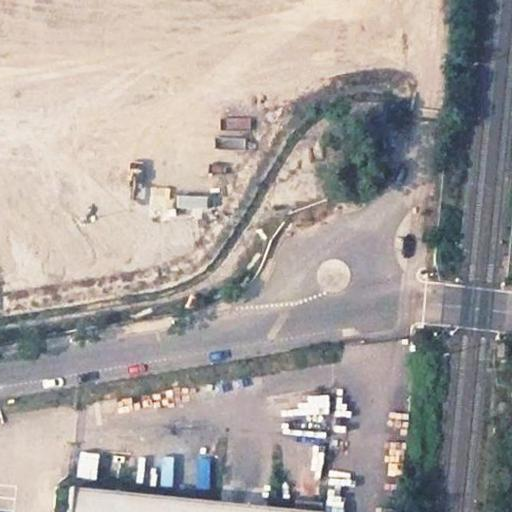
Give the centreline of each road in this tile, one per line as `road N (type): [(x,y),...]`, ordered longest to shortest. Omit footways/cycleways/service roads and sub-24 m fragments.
road 1 (unclassified): [(0,371),(285,322),(334,277),(414,304),(511,312)]
road 2 (unknown): [(363,236),(330,218),(301,179),(252,153)]
